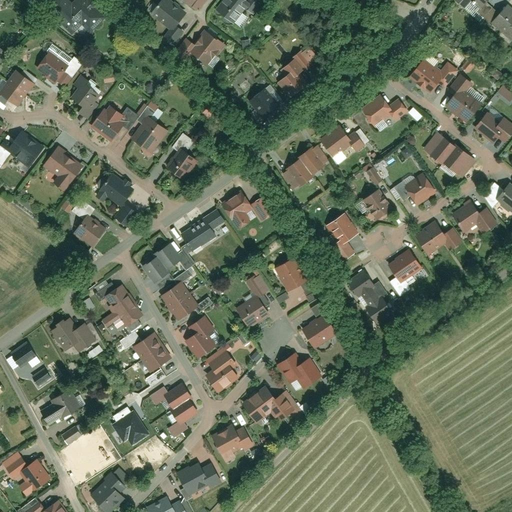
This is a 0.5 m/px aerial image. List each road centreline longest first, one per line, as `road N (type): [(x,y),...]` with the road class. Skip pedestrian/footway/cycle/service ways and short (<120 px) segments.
road 1 (residential): [(511,265),(368,368),(231,511)]
road 2 (residential): [(374,67),(493,163),(380,246)]
road 3 (residential): [(374,67),(180,208)]
road 4 (residential): [(0,112),(10,120),(58,120),(180,208)]
road 5 (residential): [(79,511),(0,348)]
road 6 (residential): [(120,251),(0,341)]
road 7 (residential): [(120,251),(186,369)]
road 8 (residential): [(213,415),(124,511)]
